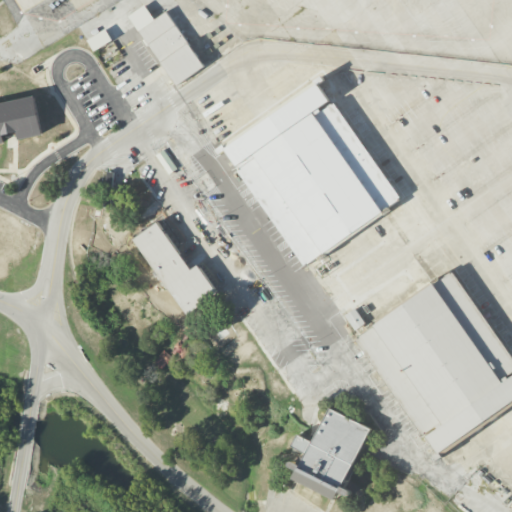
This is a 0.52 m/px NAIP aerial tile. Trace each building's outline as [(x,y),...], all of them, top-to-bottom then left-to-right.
[(166,12),(138,31),(178,86),(204,67),(166,12)] [(322,76),(315,80),(316,81),(225,145),(217,150),(220,154),(227,150),(238,167),(248,159),(251,161),(239,169),(240,171),(239,171),(305,266),(306,265),(307,266),(318,258),(320,260),(327,256),(325,253),(383,213),(384,215),(391,210),(389,207),(399,199),(400,198),(398,196),(399,195),(335,103),(333,105),(332,103),(322,111),(320,108),(331,100),(320,86),(327,81),(322,76)] [(0,103),(35,96),(44,135),(19,140),(18,132),(3,135),(5,143),(0,144),(0,103)] [(203,126),(231,106),(225,96),(196,116),(203,126)] [(134,240),(158,223),(191,270),(198,266),(218,295),(189,317),(134,240)] [(357,340),(360,339),(360,337),(362,335),(363,335),(369,331),(367,327),(373,322),(376,326),(433,284),(431,282),(437,277),(440,280),(450,273),(451,274),(453,272),(511,356),(511,373),(507,377),(509,380),(511,377),(511,406),(443,456),(444,457),(436,462),(433,458),(439,453),(425,433),(423,435),(357,340)] [(355,308),(345,315),(356,331),(365,324),(355,308)] [(293,479),(298,471),(290,467),(289,465),(290,463),(292,462),(294,462),(300,466),(306,454),(293,447),(298,435),(312,442),(329,409),(370,430),(341,487),(349,491),(350,493),(350,494),(349,496),(347,496),(345,496),(339,492),(335,500),(293,479)]
